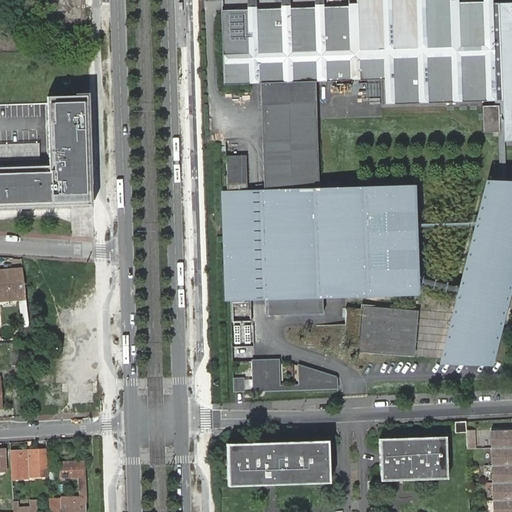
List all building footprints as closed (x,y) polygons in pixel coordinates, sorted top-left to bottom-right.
[(260,81),(261,105),(316,103),(315,81),(386,79),(387,104),(498,101),(498,105),(485,106),(486,132),(502,132),(502,142),(511,141),(511,2),(450,5),(356,8),(223,12),(226,82),(260,81)] [(89,93),(46,95),(49,165),(0,166),(0,210),(92,206),(89,93)] [(261,105),(262,142),(317,140),(316,103),(261,105)] [(267,299),(268,314),(323,312),(322,284),(345,283),(345,292),(408,290),(405,190),(319,193),(317,140),(262,142),(264,189),(267,299)] [(231,300),(231,321),(252,321),(251,299),(247,189),(246,155),(226,155),(227,190),(231,300)] [(511,188),(488,182),(446,354),(484,363),(511,247),(511,188)] [(255,189),(247,189),(251,299),(259,299),(267,299),(264,189),(255,189)] [(231,300),(227,190),(219,190),(223,300),(231,300)] [(22,269),(0,270),(0,298),(25,297),(22,269)] [(419,310),(361,305),(357,351),(415,356),(419,310)] [(233,323),(233,343),(253,343),(253,323),(233,323)] [(253,361),(254,391),(262,390),(262,387),(279,387),(278,360),(253,361)] [(336,378),(299,366),(300,386),(317,385),(317,388),(336,388),(336,378)] [(244,378),(233,378),(234,391),(244,391),(244,378)] [(467,421),(456,422),(456,432),(467,432),(467,421)] [(511,429),(491,430),(491,448),(511,447),(511,429)] [(446,436),(379,438),(380,481),(448,479),(446,436)] [(330,483),(329,440),(226,443),(228,486),(330,483)] [(511,447),(491,448),(492,465),(511,464),(511,447)] [(36,475),(35,451),(33,451),(33,458),(28,458),(27,458),(27,451),(12,451),(13,470),(13,479),(28,478),(28,476),(36,475)] [(47,451),(35,451),(36,475),(48,475),(47,451)] [(86,511),(86,499),(85,475),(84,462),(60,463),(60,478),(79,477),(80,496),(61,497),(61,502),(61,511),(86,511)] [(511,464),(492,465),(493,483),(511,482),(511,464)] [(511,482),(493,483),(493,500),(511,499),(511,482)] [(12,511),(37,511),(37,499),(31,500),(31,507),(19,507),(19,502),(12,502),(12,511)] [(511,511),(511,499),(493,500),(493,511),(511,511)] [(49,502),(49,511),(61,511),(61,502),(49,502)]
